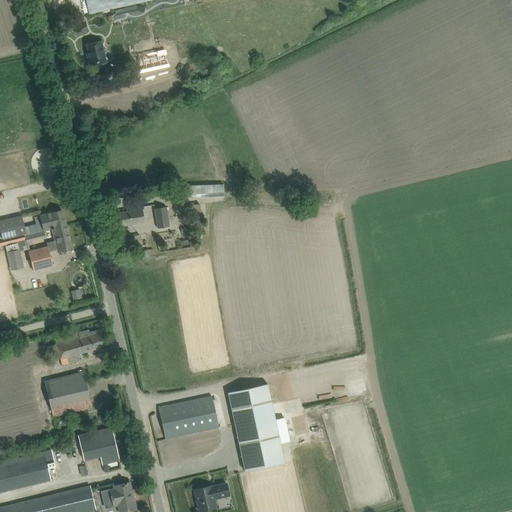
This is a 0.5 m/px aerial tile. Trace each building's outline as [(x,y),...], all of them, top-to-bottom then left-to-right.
[(86,0),(89,13),(123,6),(124,8),(113,10),(108,15),(111,20),(116,15),(137,11),(143,13),(145,7),(136,5),(136,3),(149,0),(86,0)] [(89,57),(87,57),(89,66),(106,62),(101,41),(86,45),(89,57)] [(224,184),(189,185),(190,194),(224,193),(224,184)] [(127,212),(118,213),(120,226),(146,222),(143,206),(126,209),(127,212)] [(169,226),(166,206),(155,208),(158,228),(169,226)] [(58,252),(72,248),(62,211),(40,216),(44,231),(52,228),(55,240),(46,242),(47,245),(28,250),(33,270),(53,265),(49,251),(57,249),(58,252)] [(0,220),(0,229),(2,240),(26,235),(22,216),(0,220)] [(50,232),(33,237),(34,242),(51,237),(50,232)] [(24,237),(0,242),(0,246),(5,246),(17,243),(25,241),(24,237)] [(17,243),(5,246),(6,252),(10,270),(23,267),(19,251),(19,249),(18,249),(17,243)] [(147,249),(140,251),(141,258),(149,257),(147,249)] [(80,360),(78,354),(104,346),(99,329),(88,332),(87,330),(54,339),(56,344),(46,347),(48,356),(58,353),(61,365),(80,360)] [(53,416),(82,409),(92,406),(83,372),(44,381),(53,416)] [(0,421),(47,410),(44,400),(44,401),(39,379),(18,385),(20,395),(25,395),(24,399),(16,401),(13,401),(14,394),(4,396),(1,396),(0,407),(0,406),(0,421)] [(342,386),(344,395),(357,392),(355,383),(342,386)] [(280,443),(290,441),(285,418),(275,420),(268,384),(228,392),(245,471),(285,462),(280,443)] [(412,390),(397,393),(398,398),(413,396),(412,390)] [(211,395),(168,405),(158,407),(165,439),(218,427),(211,395)] [(438,405),(452,401),(451,396),(436,400),(438,405)] [(102,464),(109,463),(119,460),(111,427),(101,429),(78,435),(84,460),(100,456),(102,464)] [(0,492),(51,480),(48,469),(55,467),(51,450),(3,461),(3,463),(0,464),(0,492)] [(92,461),(85,463),(87,472),(95,470),(92,461)] [(113,506),(118,505),(119,511),(125,511),(136,509),(130,482),(115,485),(116,488),(110,490),(113,506)] [(212,486),(211,485),(194,490),(199,511),(216,507),(215,499),(230,496),(227,482),(212,486)] [(0,511),(82,511),(86,511),(95,509),(90,486),(80,488),(0,507),(0,511)]
